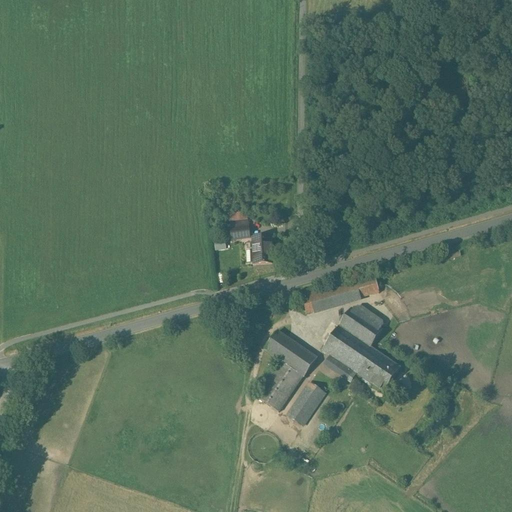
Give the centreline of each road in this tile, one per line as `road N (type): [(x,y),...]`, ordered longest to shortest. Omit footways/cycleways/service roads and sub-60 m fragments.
road 1 (tertiary): [(18,358),(301,278)]
road 2 (unclassified): [(300,0),(301,278)]
road 3 (tertiary): [(301,278),(511,218)]
